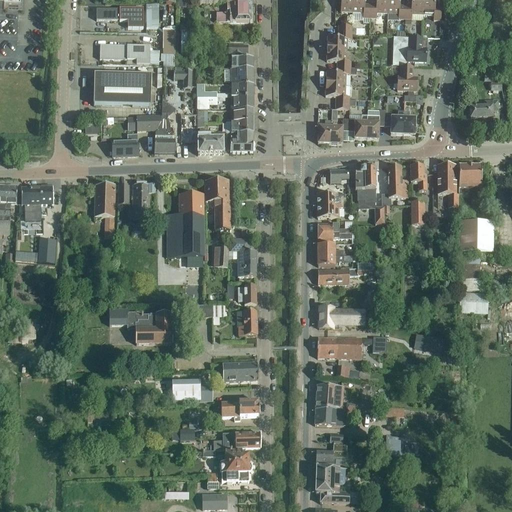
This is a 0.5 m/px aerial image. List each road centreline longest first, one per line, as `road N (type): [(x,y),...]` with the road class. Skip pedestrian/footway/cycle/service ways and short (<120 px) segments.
road 1 (tertiary): [(305,511),(310,161)]
road 2 (unclassified): [(267,511),(266,165)]
road 3 (tertiary): [(60,171),(266,165)]
road 4 (unclassified): [(60,171),(65,0)]
road 5 (tertiary): [(435,145),(470,0)]
road 6 (unclassified): [(310,129),(314,27),(329,0)]
road 7 (unclassified): [(266,129),(264,0)]
road 8 (tertiary): [(310,161),(411,155),(435,145)]
